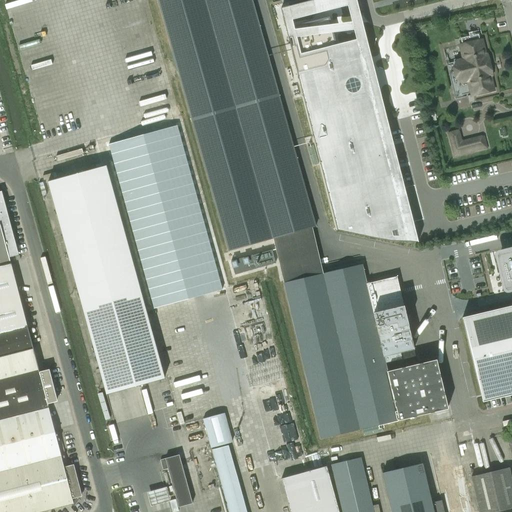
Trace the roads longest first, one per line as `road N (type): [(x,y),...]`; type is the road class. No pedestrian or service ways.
road 1 (unknown): [(8,173),(156,151),(274,511)]
road 2 (unclassified): [(108,511),(17,187)]
